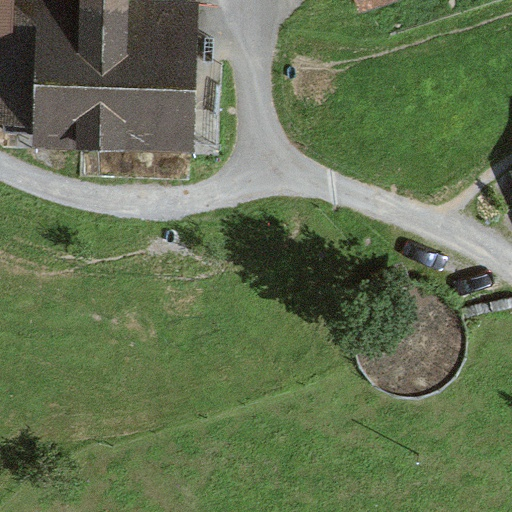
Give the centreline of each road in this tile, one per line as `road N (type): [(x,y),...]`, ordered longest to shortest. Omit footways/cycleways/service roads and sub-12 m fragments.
road 1 (track): [(0,166),(66,194),(180,198),(269,162),(440,215)]
road 2 (track): [(239,0),(269,162)]
